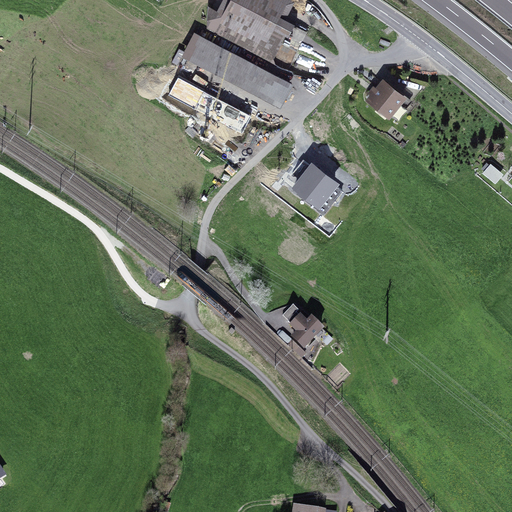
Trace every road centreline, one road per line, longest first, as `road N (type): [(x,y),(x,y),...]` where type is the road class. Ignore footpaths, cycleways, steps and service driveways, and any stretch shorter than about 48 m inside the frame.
road 1 (unclassified): [(345,58),(217,199),(183,309),(254,369),(393,511)]
road 2 (track): [(0,168),(93,227),(135,288),(183,309)]
road 3 (primary): [(418,36),(511,113)]
